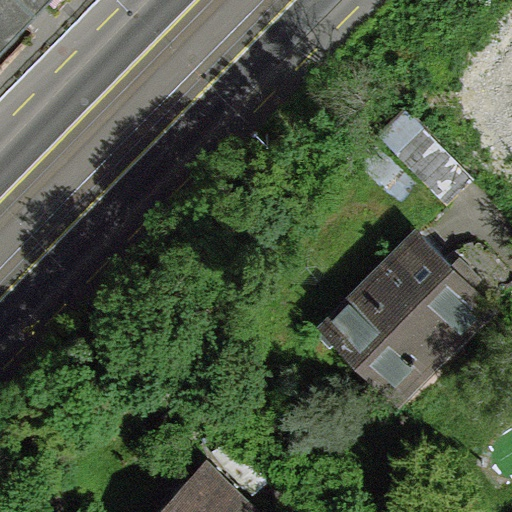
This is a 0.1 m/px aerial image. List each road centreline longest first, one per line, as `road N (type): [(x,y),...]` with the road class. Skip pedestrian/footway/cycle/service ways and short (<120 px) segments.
road 1 (secondary): [(0,326),(318,0)]
road 2 (secondary): [(172,0),(0,174)]
